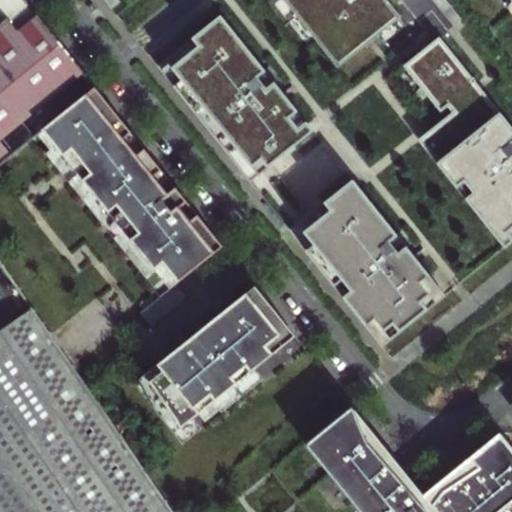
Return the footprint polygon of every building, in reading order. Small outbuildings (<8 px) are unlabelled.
[(0,166),(41,134),(100,87),(29,0),(0,0),(0,2),(14,20),(0,32),(0,166)] [(291,0),(343,64),(406,13),(395,0),(291,0)] [(225,13),(163,63),(256,178),(318,128),(225,13)] [(511,239),(511,121),(440,34),(407,62),(443,106),(450,101),(456,108),(423,136),(509,243),(511,239)] [(227,243),(100,87),(41,134),(53,148),(49,152),(165,294),(145,310),(156,324),(191,295),(179,282),(227,243)] [(358,177),(295,228),(387,341),(450,291),(358,177)] [(300,334),(259,283),(139,382),(178,432),(300,334)] [(175,511),(36,311),(0,336),(0,391),(69,491),(83,511),(175,511)] [(0,391),(0,511),(39,511),(69,491),(0,391)] [(427,491),(357,403),(311,441),(367,511),(497,511),(511,500),(511,439),(503,429),(439,481),(427,491)] [(83,511),(69,491),(39,511),(83,511)]
